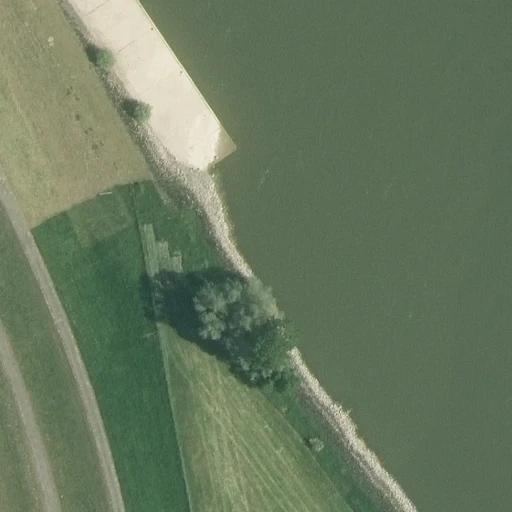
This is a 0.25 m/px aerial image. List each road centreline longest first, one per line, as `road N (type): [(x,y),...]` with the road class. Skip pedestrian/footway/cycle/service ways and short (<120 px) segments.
road 1 (track): [(115,511),(76,369),(0,187)]
road 2 (track): [(52,511),(0,345)]
